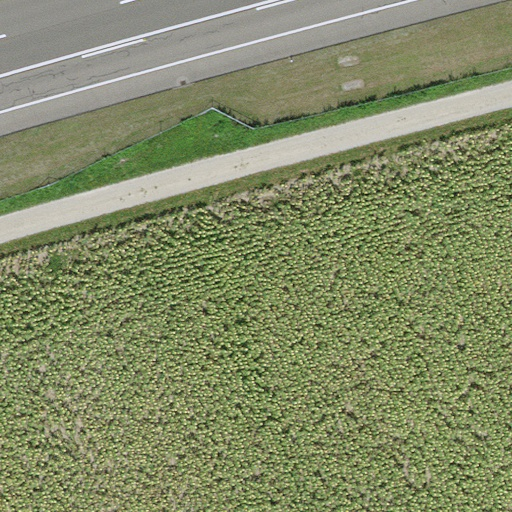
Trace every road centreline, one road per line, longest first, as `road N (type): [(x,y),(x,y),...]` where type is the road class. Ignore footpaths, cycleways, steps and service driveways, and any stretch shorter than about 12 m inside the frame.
road 1 (track): [(511,97),(271,154),(0,233)]
road 2 (motorway): [(0,39),(139,0)]
